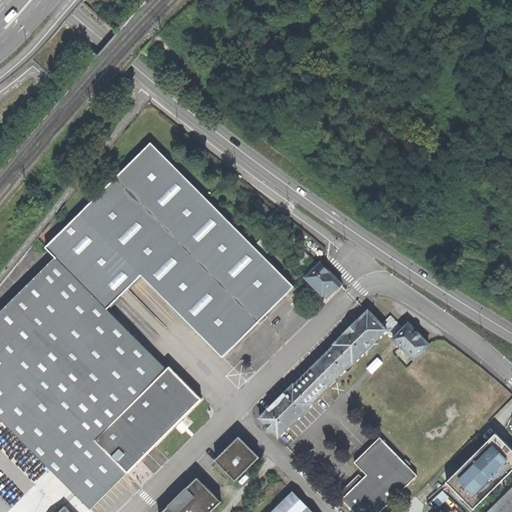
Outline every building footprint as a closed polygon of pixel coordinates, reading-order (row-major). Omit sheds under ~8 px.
[(223,356),(295,286),(151,141),(46,247),(55,256),(0,310),(0,419),(1,418),(91,509),(202,399),(170,366),(167,369),(107,308),(142,274),(223,356)] [(275,219),(284,226),(289,222),(279,214),(275,219)] [(336,289),(342,283),(330,271),(322,262),(306,278),(323,294),(332,285),(336,289)] [(260,417),(278,436),(312,402),(312,401),(327,386),(331,389),(339,380),(336,376),(352,361),(353,362),(365,351),(367,353),(377,343),(376,341),(387,330),(391,333),(399,326),(390,316),(381,323),(368,310),(335,342),(335,345),(295,385),(293,384),(260,417)] [(414,360),(430,344),(423,336),(423,335),(418,330),(417,330),(409,323),(394,339),(414,360)] [(392,355),(364,382),(398,417),(426,390),(392,355)] [(483,435),(438,480),(458,499),(503,454),(483,435)] [(260,457),(240,437),(216,460),(236,481),(260,457)] [(354,511),(379,511),(418,476),(381,437),(355,461),(367,474),(342,498),(354,511)] [(209,511),(222,500),(198,477),(163,511),(209,511)] [(511,511),(511,488),(487,511),(511,511)] [(312,511),(293,492),(272,511),(312,511)]
